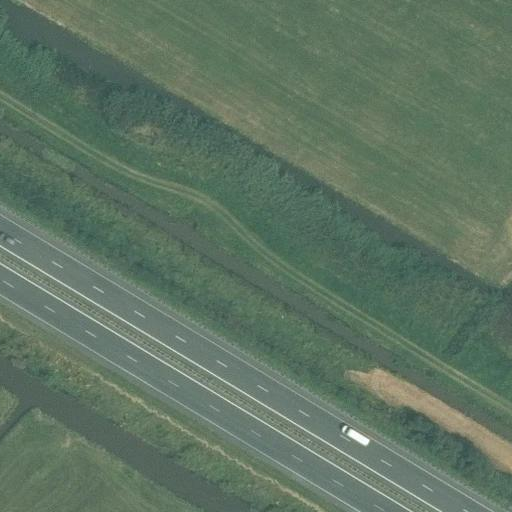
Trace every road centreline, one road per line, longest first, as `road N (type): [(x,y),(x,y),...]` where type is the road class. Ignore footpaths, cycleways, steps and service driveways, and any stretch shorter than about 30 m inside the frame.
road 1 (track): [(0,101),(88,156),(203,197),(249,241),(381,332),(511,407)]
road 2 (trunk): [(466,511),(0,231)]
road 3 (trunk): [(0,279),(384,511)]
road 4 (track): [(403,180),(511,250)]
